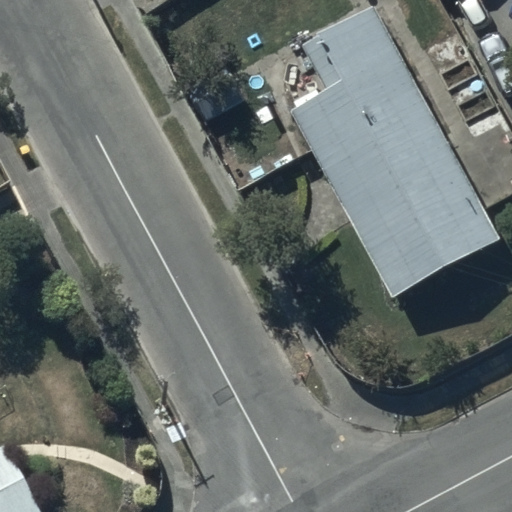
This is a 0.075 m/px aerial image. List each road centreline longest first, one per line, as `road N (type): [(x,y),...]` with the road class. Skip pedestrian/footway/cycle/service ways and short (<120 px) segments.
road 1 (residential): [(24,0),(284,511)]
road 2 (residential): [(405,511),(511,455)]
